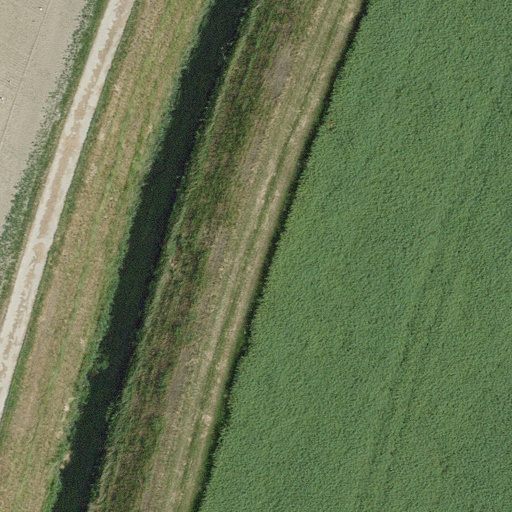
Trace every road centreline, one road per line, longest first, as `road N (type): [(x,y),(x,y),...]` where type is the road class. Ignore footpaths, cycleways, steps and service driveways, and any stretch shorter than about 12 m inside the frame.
road 1 (track): [(357,0),(243,298),(184,511)]
road 2 (track): [(128,0),(0,389)]
